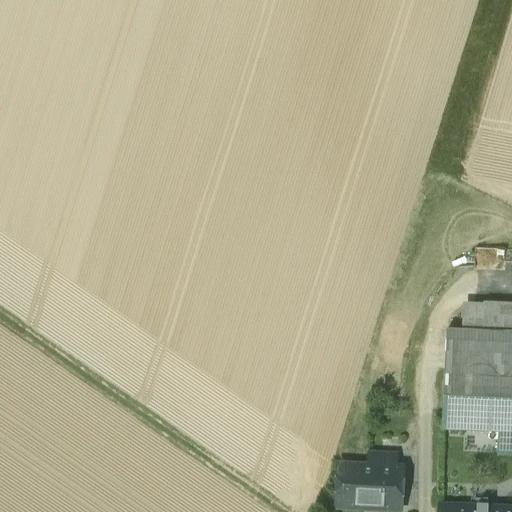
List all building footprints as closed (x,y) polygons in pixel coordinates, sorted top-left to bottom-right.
[(474,268),(501,267),(500,247),(474,248),(474,268)] [(511,333),(511,306),(465,305),(464,331),(508,333),(511,333)] [(464,331),(446,331),(442,430),(499,433),(498,454),(511,454),(511,355),(507,356),(508,333),(464,331)] [(397,454),(367,453),(367,469),(396,470),(397,454)] [(367,469),(339,468),(337,507),(399,510),(401,471),(367,469)]
